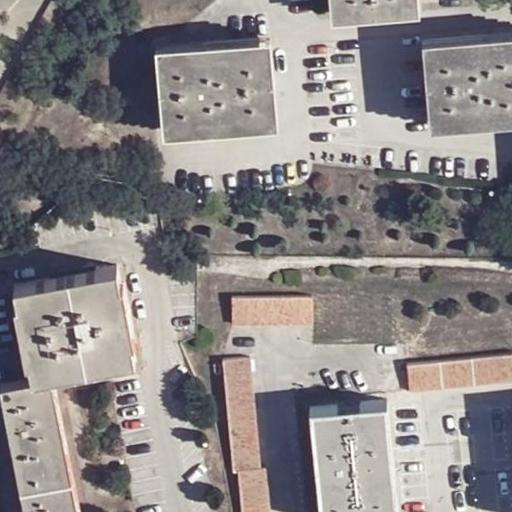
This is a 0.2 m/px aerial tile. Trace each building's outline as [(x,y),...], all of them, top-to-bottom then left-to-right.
[(337,0),(338,10),(415,6),(414,0),(337,0)] [(511,114),(511,34),(431,39),(436,120),(511,114)] [(274,122),(269,42),(164,48),(169,128),(274,122)] [(28,374),(49,372),(131,355),(113,263),(11,282),(28,374)] [(315,327),(312,298),(233,301),(235,329),(315,327)] [(511,379),(511,351),(409,364),(411,391),(511,379)] [(262,471),(251,362),(225,365),(235,476),(240,475),(243,511),(271,511),(268,471),(262,471)] [(77,511),(49,372),(28,374),(0,380),(0,397),(23,511),(77,511)] [(401,511),(390,401),(362,404),(363,410),(341,413),(340,406),(312,408),(322,511),(367,511),(372,511),(401,511)]
